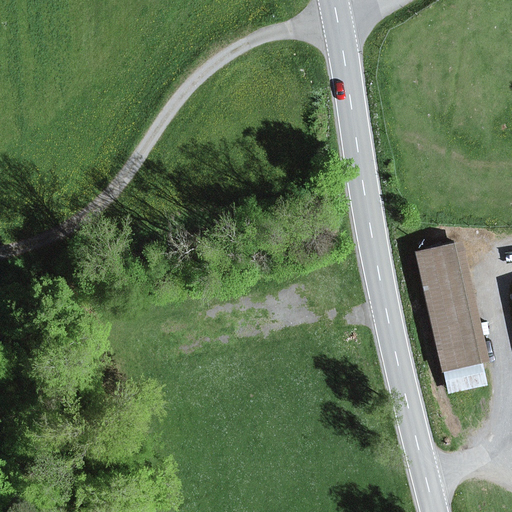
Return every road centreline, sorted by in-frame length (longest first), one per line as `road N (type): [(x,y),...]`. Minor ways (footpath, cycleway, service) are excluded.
road 1 (secondary): [(434,511),(378,271),(333,0)]
road 2 (track): [(338,19),(264,35),(222,58),(190,84),(81,221),(44,243),(0,253)]
